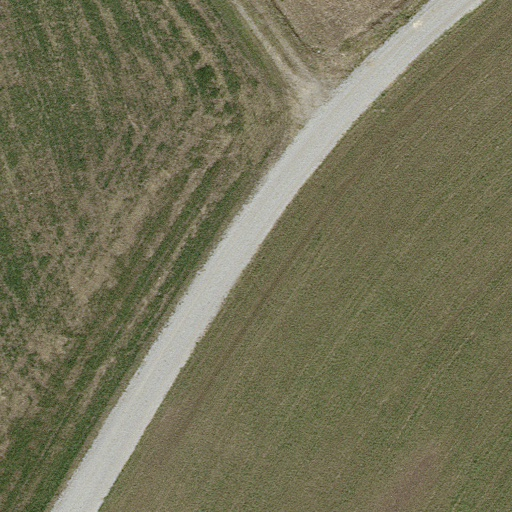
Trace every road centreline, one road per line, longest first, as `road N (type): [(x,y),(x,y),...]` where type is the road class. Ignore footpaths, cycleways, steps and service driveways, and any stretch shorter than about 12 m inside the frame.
road 1 (track): [(329,125),(245,240),(80,511)]
road 2 (track): [(469,0),(329,125)]
road 3 (track): [(329,125),(244,0)]
